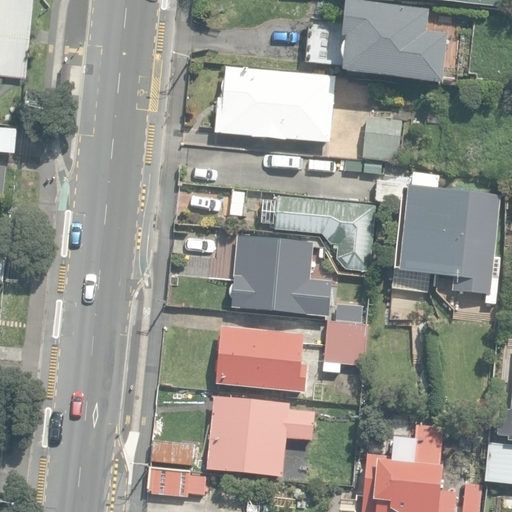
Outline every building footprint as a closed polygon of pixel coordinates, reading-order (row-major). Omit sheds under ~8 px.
[(0,0),(0,72),(27,76),(35,0),(0,0)] [(344,74),(444,83),(449,34),(428,32),(430,10),(347,2),(344,39),(347,39),(344,74)] [(304,62),(339,65),(343,24),(308,20),(304,62)] [(64,67),(61,94),(69,94),(71,67),(64,67)] [(217,134),(332,143),(337,77),(228,68),(225,100),(219,99),(217,134)] [(364,160),(399,163),(402,121),(368,118),(364,160)] [(0,153),(15,155),(18,131),(0,129),(0,153)] [(345,171),(383,174),(383,164),(346,161),(345,171)] [(369,199),(403,202),(405,181),(371,178),(369,199)] [(485,304),(493,305),(503,196),(408,188),(401,271),(394,271),(393,290),(429,293),(430,276),(454,278),(453,291),(486,294),(485,304)] [(376,206),(278,197),(277,203),(263,202),(261,224),(276,225),(276,230),(323,234),(331,244),(331,248),(338,249),(337,259),(346,270),(370,272),(376,206)] [(232,309),(330,318),(333,283),(318,282),(319,276),(312,276),(315,242),(239,235),(232,309)] [(335,320),(364,323),(366,307),(337,303),(335,320)] [(324,372),(342,373),(343,364),(365,366),(369,325),(329,321),(324,372)] [(218,385),(305,393),(309,368),(303,367),(304,336),(222,327),(222,336),(219,338),(217,352),(221,356),(221,360),(216,362),(215,372),(218,376),(218,385)] [(313,400),(330,401),(331,383),(314,383),(313,400)] [(210,469),(284,476),(288,439),(313,441),(316,413),(291,410),(291,404),(216,397),(210,469)] [(509,440),(511,439),(511,402),(506,402),(505,414),(500,413),(497,435),(510,436),(509,440)] [(365,511),(456,511),(457,503),(441,501),(444,463),(416,460),(418,440),(394,438),(393,457),(369,455),(364,511),(365,511)] [(153,462),(192,465),(194,444),(154,440),(153,462)] [(485,483),(511,485),(511,444),(488,442),(485,483)] [(153,494),(190,497),(192,472),(151,468),(149,491),(153,491),(153,494)] [(196,493),(220,495),(221,481),(197,478),(196,493)] [(464,511),(480,511),(484,485),(467,483),(464,511)]
